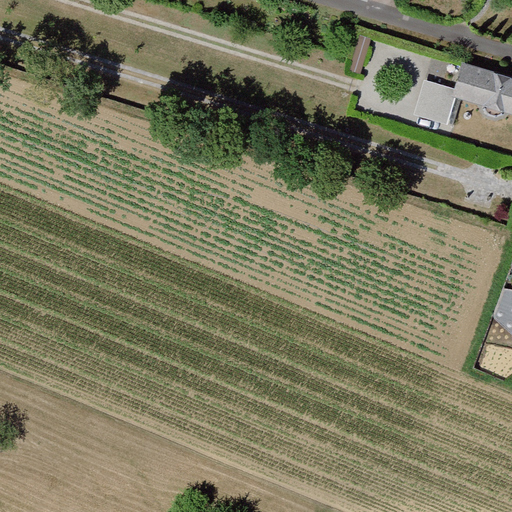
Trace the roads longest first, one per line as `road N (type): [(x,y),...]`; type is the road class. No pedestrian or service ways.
road 1 (track): [(0,31),(511,189)]
road 2 (track): [(76,0),(364,89)]
